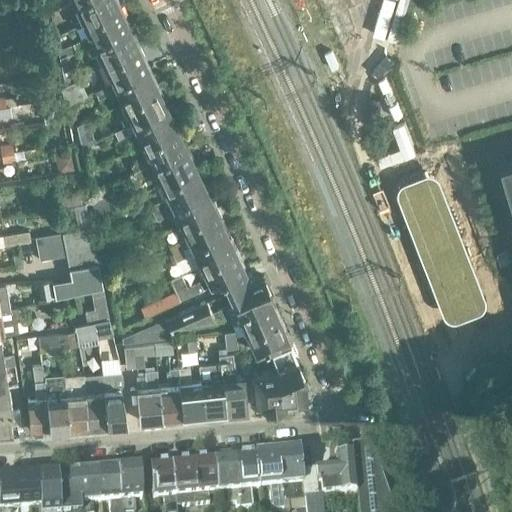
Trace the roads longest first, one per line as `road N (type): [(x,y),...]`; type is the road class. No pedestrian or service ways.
road 1 (residential): [(343,409),(311,316),(164,0)]
road 2 (residential): [(343,409),(319,424),(0,460)]
road 3 (unknown): [(301,0),(319,36),(370,84),(435,110)]
road 4 (unknown): [(511,9),(414,41),(406,56),(419,95)]
